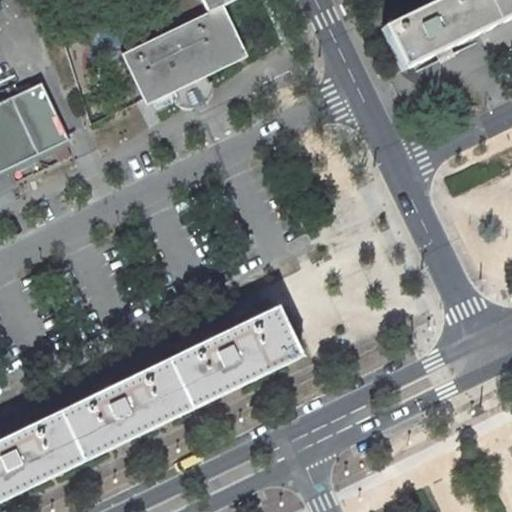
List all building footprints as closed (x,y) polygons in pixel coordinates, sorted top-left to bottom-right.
[(242,0),(221,0),(210,5),(216,19),(244,6),(242,0)] [(511,0),(439,0),(380,28),(400,71),(511,16),(511,0)] [(173,30),(152,39),(156,48),(131,60),(150,101),(170,91),(174,97),(177,99),(185,102),(193,102),(198,99),(203,95),(205,93),(207,89),(209,83),(209,78),(208,74),(236,60),(216,19),(177,38),(173,30)] [(0,172),(66,141),(39,85),(0,103),(0,172)] [(0,502),(298,360),(275,312),(0,442),(0,502)] [(509,511),(511,511),(511,474),(508,464),(492,471),(509,511)]
